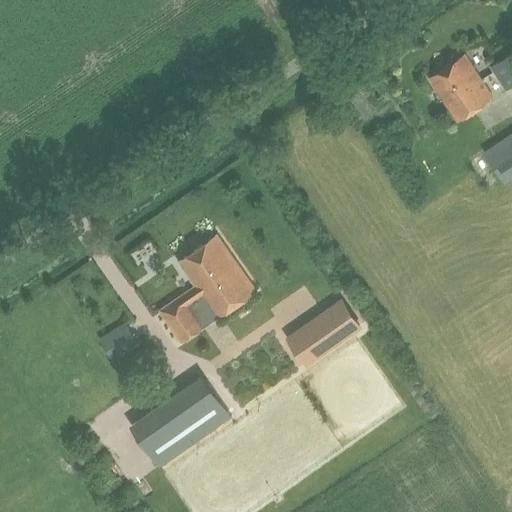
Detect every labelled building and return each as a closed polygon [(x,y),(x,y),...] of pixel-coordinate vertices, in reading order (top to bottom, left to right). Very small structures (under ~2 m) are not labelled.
[(511,50),(491,64),(506,88),(511,83),(511,50)] [(429,76),(458,120),(493,97),(464,53),(429,76)] [(511,129),(465,160),(492,201),(511,187),(511,129)] [(160,308),(182,340),(256,289),(217,233),(178,259),(195,284),(160,308)] [(295,331),(304,345),(298,349),(307,362),(349,333),(359,325),(341,300),(295,331)] [(98,337),(111,360),(139,345),(125,321),(98,337)] [(135,429),(160,465),(232,414),(207,378),(135,429)]
